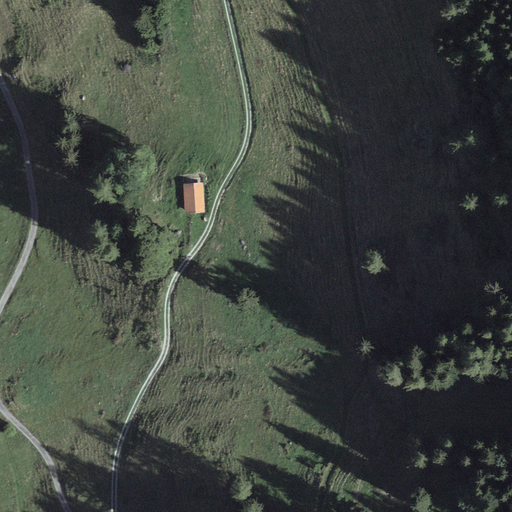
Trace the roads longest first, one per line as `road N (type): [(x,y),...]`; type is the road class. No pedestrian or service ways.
road 1 (track): [(114,511),(120,446),(168,348),(170,292),(249,142),(250,103),(227,0)]
road 2 (unclassified): [(0,78),(25,143),(34,210),(29,246),(0,308)]
road 3 (unclassified): [(0,405),(46,456),(68,511)]
